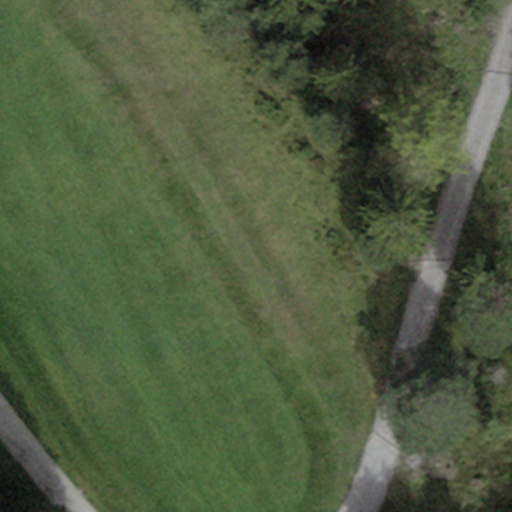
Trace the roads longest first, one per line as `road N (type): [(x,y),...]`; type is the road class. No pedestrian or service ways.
road 1 (track): [(511,47),(421,289),(402,416),(363,511)]
road 2 (track): [(96,511),(0,389)]
